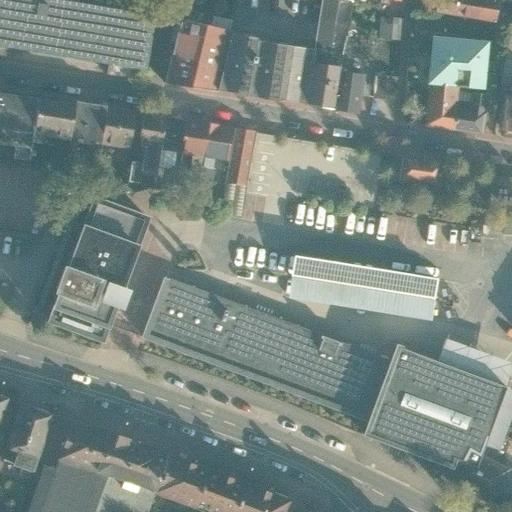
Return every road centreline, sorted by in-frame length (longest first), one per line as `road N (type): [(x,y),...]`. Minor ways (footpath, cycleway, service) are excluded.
road 1 (residential): [(0,68),(511,152)]
road 2 (tertiary): [(0,349),(176,403),(359,479)]
